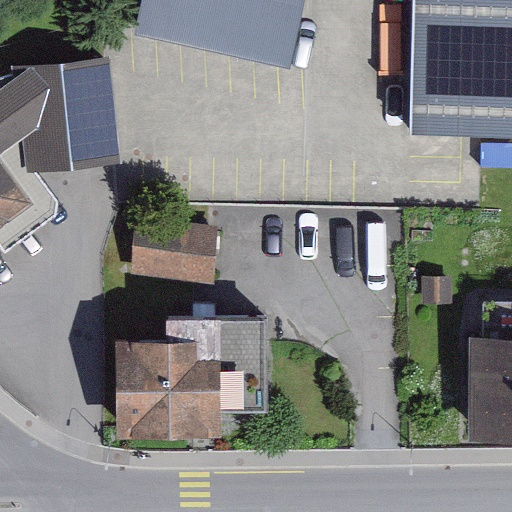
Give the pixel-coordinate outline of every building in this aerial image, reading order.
[(141,0),(135,27),(291,61),(304,0),(141,0)] [(511,0),(416,0),(414,124),(511,126),(511,0)] [(0,243),(7,252),(58,213),(60,199),(36,169),(122,160),(111,52),(12,63),(15,73),(0,75),(0,243)] [(136,216),(131,273),(214,281),(219,223),(136,216)] [(452,274),(422,275),(423,302),(452,302),(452,274)] [(482,327),(469,327),(469,434),(511,433),(511,294),(482,295),(482,327)] [(167,329),(116,330),(117,431),(223,430),(223,406),(270,406),(268,308),(167,309),(167,329)]
